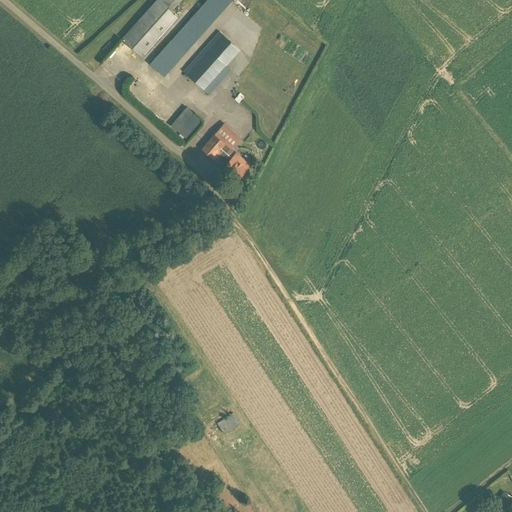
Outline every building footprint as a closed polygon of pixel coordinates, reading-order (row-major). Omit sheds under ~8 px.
[(180,0),(157,0),(121,40),(140,57),(177,15),(172,10),(180,0)] [(233,0),(207,0),(150,65),(164,77),(167,73),(168,74),(233,0)] [(183,72),(208,94),(213,89),(230,69),(225,65),(233,56),(213,38),(183,72)] [(170,125),(186,139),(203,120),(187,106),(170,125)] [(224,124),(214,134),(201,149),(237,180),(247,169),(240,162),(242,159),(231,149),(240,138),(224,124)] [(233,414),(218,424),(224,435),(240,424),(233,414)] [(212,442),(224,435),(218,424),(216,422),(204,429),(212,442)] [(507,511),(511,505),(511,499),(504,495),(496,507),(503,511),(507,511)]
